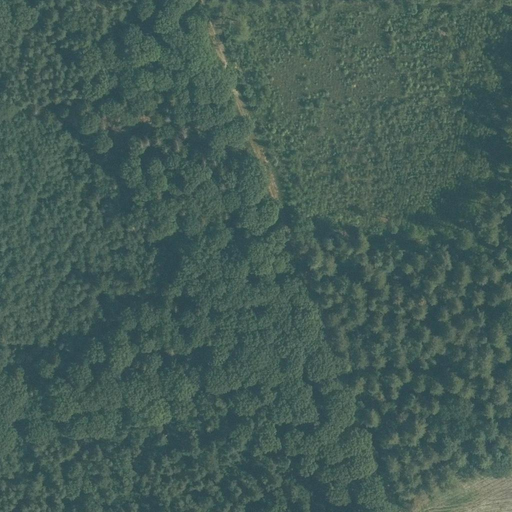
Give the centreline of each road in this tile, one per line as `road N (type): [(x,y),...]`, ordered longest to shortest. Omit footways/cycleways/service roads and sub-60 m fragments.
road 1 (track): [(210,0),(390,479)]
road 2 (track): [(0,406),(340,347)]
